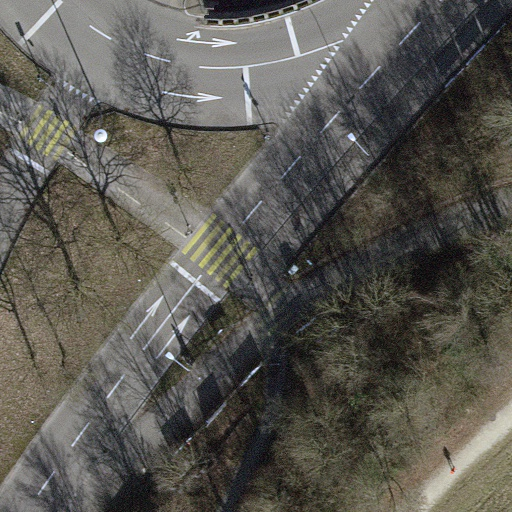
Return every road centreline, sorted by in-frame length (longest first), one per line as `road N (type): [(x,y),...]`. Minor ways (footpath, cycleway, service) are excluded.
road 1 (primary): [(37,511),(192,280),(425,6)]
road 2 (trunk): [(0,271),(264,0)]
road 3 (primary): [(112,33),(199,65),(268,67),(347,47),(425,6)]
road 4 (primary): [(0,215),(39,139),(112,33)]
